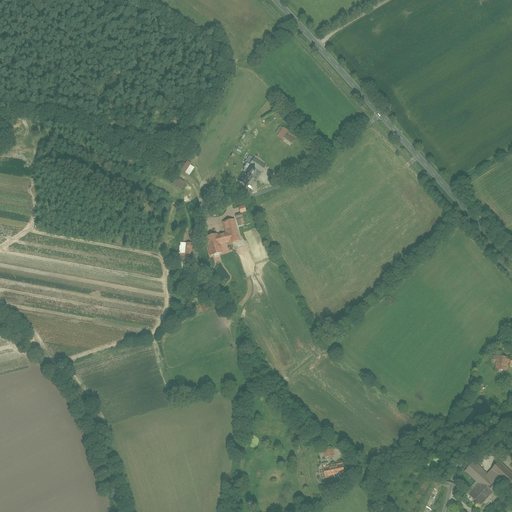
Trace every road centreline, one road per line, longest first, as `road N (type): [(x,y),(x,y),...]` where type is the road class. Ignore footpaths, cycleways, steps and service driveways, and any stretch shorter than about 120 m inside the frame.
road 1 (unclassified): [(0,319),(77,393),(119,511)]
road 2 (residential): [(379,113),(311,173),(203,208)]
road 3 (tertiary): [(379,113),(511,258)]
road 4 (tertiary): [(275,0),(379,113)]
road 5 (unclassified): [(511,415),(457,468),(444,511)]
